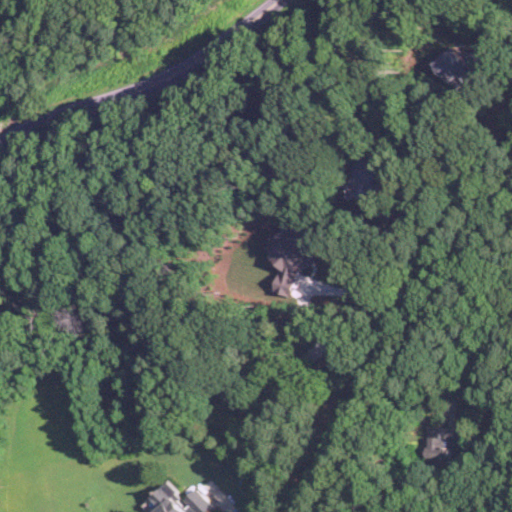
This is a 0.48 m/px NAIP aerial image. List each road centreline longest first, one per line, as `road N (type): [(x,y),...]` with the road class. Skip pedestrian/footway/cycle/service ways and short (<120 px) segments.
road 1 (primary): [(0,140),(199,58),(276,0)]
road 2 (residential): [(295,511),(356,386)]
